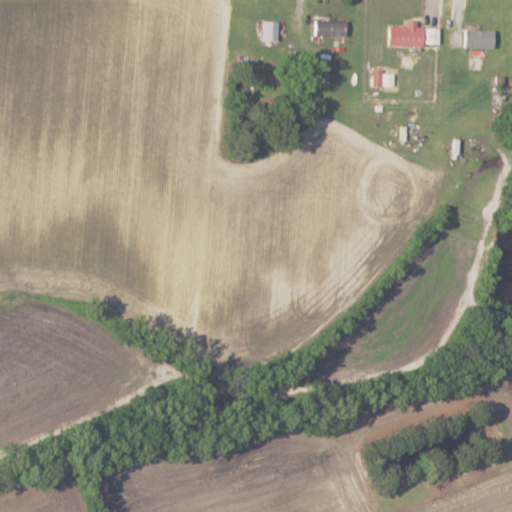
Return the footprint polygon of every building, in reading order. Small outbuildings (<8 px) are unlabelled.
[(277,42),(277,21),(261,21),(261,42),(277,42)] [(311,36),(344,36),(344,21),(311,21),(311,36)] [(404,27),(384,27),(384,46),(419,46),(419,24),(404,24),(404,27)] [(436,28),(422,28),(422,45),(436,45),(436,28)] [(491,48),(491,30),(461,30),(461,48),(491,48)] [(369,86),(390,86),(391,73),(379,73),(379,69),(369,69),(369,86)]
